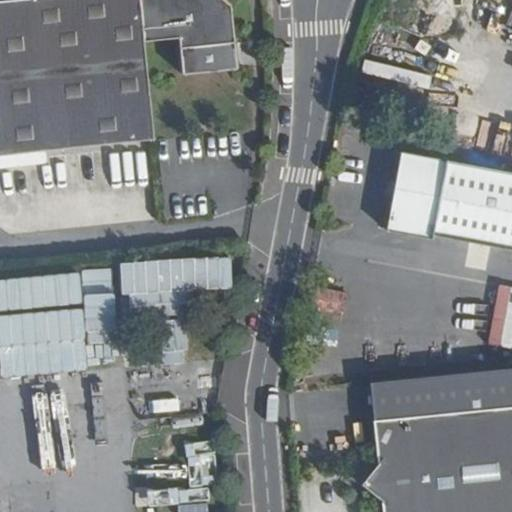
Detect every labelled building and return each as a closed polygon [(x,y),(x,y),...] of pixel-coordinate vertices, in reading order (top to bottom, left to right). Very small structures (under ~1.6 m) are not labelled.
[(0,0),(0,149),(112,138),(97,0),(0,0)] [(233,62),(226,0),(97,0),(112,138),(151,134),(142,34),(175,31),(179,67),(233,62)] [(120,145),(123,179),(149,176),(145,142),(120,145)] [(511,249),(511,173),(400,155),(385,233),(428,239),(432,236),(511,249)] [(63,283),(65,357),(80,357),(78,282),(63,283)] [(475,340),(511,348),(511,343),(511,287),(487,282),(475,340)] [(2,286),(0,286),(0,350),(5,350),(6,362),(43,359),(40,318),(50,317),(48,286),(15,288),(18,324),(5,325),(2,286)] [(511,511),(511,360),(371,376),(379,454),(359,481),(385,500),(387,511),(511,511)]
